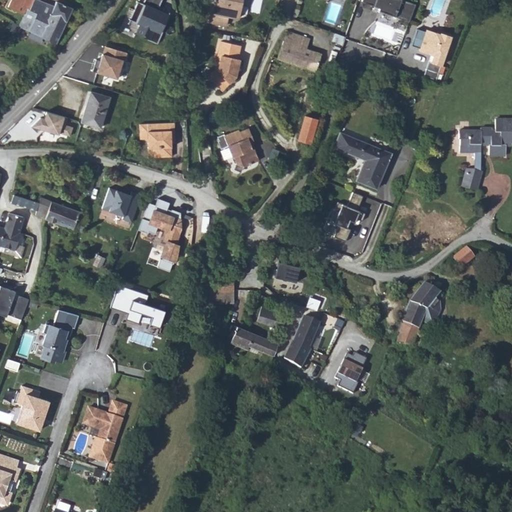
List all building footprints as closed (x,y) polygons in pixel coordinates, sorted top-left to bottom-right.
[(10,0),(8,6),(23,14),(26,7),(29,8),(32,2),(33,0),(31,0),(21,0),(21,2),(16,0),(10,0)] [(23,14),(18,24),(42,32),(41,34),(56,41),(57,38),(71,7),(55,0),(53,6),(40,0),(39,4),(32,2),(29,8),(26,7),(23,14)] [(133,34),(155,43),(167,15),(166,14),(155,10),(156,6),(158,0),(135,0),(127,20),(137,25),(133,34)] [(208,0),(206,11),(210,12),(209,21),(227,24),(228,15),(239,17),(241,0),(208,0)] [(394,17),(408,22),(415,4),(404,0),(358,0),(358,1),(373,6),(379,8),(377,11),(394,17)] [(161,8),(156,6),(155,10),(166,14),(167,12),(160,9),(161,8)] [(288,25),(284,36),(307,44),(311,33),(288,25)] [(439,64),(451,37),(442,33),(441,35),(427,30),(427,32),(417,28),(412,45),(421,48),(420,50),(431,54),(431,55),(432,55),(432,56),(433,56),(433,57),(431,62),(439,64)] [(307,44),(284,36),(278,54),(316,67),(322,49),(307,44)] [(242,43),(222,40),(218,69),(212,77),(223,83),(224,87),(227,90),(240,74),(242,56),(240,56),(242,43)] [(108,47),(101,72),(122,79),(131,53),(108,47)] [(429,61),(426,68),(436,72),(439,64),(431,62),(429,61)] [(426,68),(424,76),(434,79),(436,72),(426,68)] [(89,91),(81,121),(99,127),(108,96),(89,91)] [(312,143),(319,117),(304,113),(297,139),(312,143)] [(61,124),(62,119),(45,114),(43,119),(40,118),(31,128),(57,136),(58,135),(70,138),(72,127),(61,124)] [(466,165),(461,184),(474,187),(481,167),(480,167),(480,142),(488,142),(488,153),(504,153),(505,143),(511,142),(511,117),(494,117),(494,128),(490,128),(490,125),(479,125),(478,128),(458,128),(458,136),(459,136),(459,148),(474,148),(474,164),(473,166),(466,165)] [(174,120),(139,122),(140,137),(144,137),(145,137),(146,136),(148,138),(147,139),(147,140),(148,150),(153,155),(171,154),(171,140),(174,140),(174,120)] [(255,141),(249,125),(240,129),(239,127),(225,132),(224,131),(217,133),(218,137),(216,138),(219,146),(228,143),(232,154),(233,154),(236,161),(242,164),(258,158),(254,146),(252,146),(250,142),(255,141)] [(339,132),(333,146),(364,159),(356,179),(376,186),(389,152),(339,132)] [(101,210),(122,217),(122,221),(131,223),(139,199),(131,196),(108,188),(101,210)] [(362,196),(352,192),(346,206),(337,202),(334,210),(338,212),(333,223),(338,225),(333,237),(345,242),(350,229),(346,228),(349,220),(354,222),(355,219),(358,220),(361,221),(364,213),(356,210),(362,196)] [(29,198),(13,193),(10,202),(26,208),(27,205),(29,198)] [(37,209),(36,213),(45,217),(75,229),(79,229),(81,228),(82,225),(84,225),(87,215),(40,196),(39,201),(37,209)] [(169,200),(158,197),(149,226),(158,229),(160,224),(170,227),(167,238),(170,239),(167,250),(169,251),(167,258),(165,257),(163,266),(175,269),(180,254),(181,243),(180,243),(181,238),(179,238),(183,226),(181,210),(172,207),(171,211),(167,210),(167,207),(169,200)] [(29,198),(27,205),(37,209),(39,201),(29,198)] [(362,255),(370,258),(390,204),(382,201),(362,255)] [(0,225),(0,245),(9,248),(13,236),(16,237),(18,232),(23,215),(8,211),(4,227),(0,225)] [(466,246),(454,257),(462,266),(475,256),(466,246)] [(280,260),(275,276),(296,282),(301,267),(280,260)] [(233,278),(212,278),(212,291),(233,291),(233,278)] [(397,338),(396,343),(412,341),(413,340),(418,328),(423,319),(424,316),(429,306),(436,297),(440,291),(425,282),(411,300),(396,331),(400,333),(397,338)] [(151,325),(161,328),(166,311),(147,305),(150,295),(117,285),(110,307),(129,313),(126,320),(140,324),(142,315),(153,318),(151,325)] [(0,286),(0,316),(5,319),(6,316),(21,321),(30,297),(0,286)] [(323,300),(316,296),(313,304),(320,308),(323,300)] [(429,306),(424,316),(433,321),(436,319),(441,309),(441,300),(436,297),(429,306)] [(263,306),(260,313),(268,316),(266,322),(282,327),(286,313),(263,306)] [(304,315),(297,328),(314,335),(319,325),(323,314),(307,306),(304,311),(304,315)] [(74,327),(78,313),(57,307),(52,325),(45,322),(42,331),(46,332),(42,343),(44,344),(40,356),(53,361),(54,358),(61,361),(65,350),(60,349),(64,339),(68,340),(73,327),(74,327)] [(235,330),(230,342),(246,349),(248,345),(272,355),(273,355),(277,343),(234,325),(232,329),(235,330)] [(293,339),(292,339),(309,348),(314,335),(297,328),(293,339)] [(292,339),(279,365),(297,374),(310,348),(309,348),(292,339)] [(367,357),(355,352),(353,355),(346,352),(334,377),(341,380),(338,386),(353,393),(358,382),(356,380),(367,357)] [(21,404),(15,422),(38,429),(48,400),(37,396),(28,394),(30,387),(21,384),(19,390),(16,389),(12,400),(15,401),(15,402),(21,404)] [(39,390),(30,387),(28,394),(37,396),(39,390)] [(125,404),(111,399),(106,413),(86,406),(80,421),(90,425),(90,424),(99,427),(96,436),(94,435),(87,455),(106,461),(125,404)] [(0,460),(15,466),(18,459),(0,452),(0,460)] [(15,466),(0,460),(0,502),(3,503),(7,502),(10,494),(8,490),(4,489),(8,478),(12,480),(15,478),(18,470),(16,467),(15,466)] [(12,480),(8,478),(4,489),(8,490),(12,480)]
